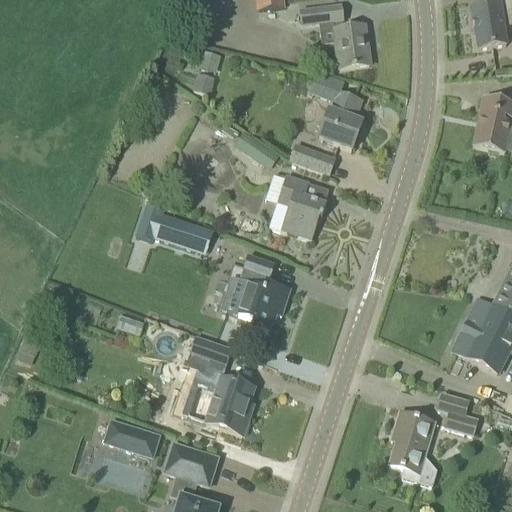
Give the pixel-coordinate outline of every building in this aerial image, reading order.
[(253,0),(255,17),(284,14),(282,0),(253,0)] [(505,50),(502,32),(511,29),(511,2),(511,3),(511,5),(511,12),(499,15),(498,9),(470,14),(477,55),(505,50)] [(332,27),(334,35),(339,74),(368,70),(366,51),(364,52),(363,45),(365,45),(363,31),(343,33),(340,11),(299,17),(301,31),(332,27)] [(317,144),(350,156),(361,128),(353,125),(360,106),(336,98),(329,116),(328,116),(317,144)] [(511,108),(483,102),(477,130),(472,152),(486,155),(489,158),(495,160),(499,158),(503,159),(507,140),(511,141),(511,135),(511,108)] [(295,151),(290,166),(327,180),(333,165),(295,151)] [(269,233),(292,240),(311,246),(318,224),(320,224),(325,209),(303,202),(308,188),(285,181),(269,233)] [(192,257),(200,232),(161,219),(162,216),(144,211),(134,241),(152,247),(153,243),(192,257)] [(250,332),(269,338),(275,320),(280,322),(289,295),(265,287),(271,269),(246,261),(238,286),(247,290),(238,321),(252,326),(250,332)] [(451,356),(496,378),(511,346),(511,270),(492,310),(478,303),(451,356)] [(27,332),(17,355),(34,362),(44,339),(27,332)] [(221,384),(230,355),(194,343),(184,373),(204,380),(199,396),(215,401),(205,429),(242,441),(249,420),(244,419),(253,394),(221,384)] [(449,418),(449,419),(444,433),(471,441),(476,426),(449,418)] [(433,429),(398,419),(392,437),(398,439),(388,471),(403,475),(400,484),(415,489),(433,429)] [(133,458),(140,438),(140,436),(110,427),(103,449),(133,458)] [(179,504),(176,511),(207,511),(189,506),(195,489),(208,493),(217,465),(173,451),(164,479),(177,483),(171,502),(179,504)]
